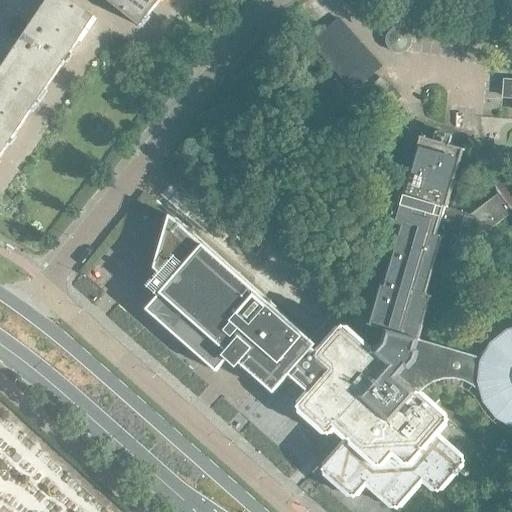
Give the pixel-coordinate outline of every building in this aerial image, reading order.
[(23,40),(22,39),(0,71),(40,99),(65,61),(63,59),(68,52),(71,53),(95,17),(70,0),(48,0),(30,26),(32,27),(23,40)] [(106,0),(141,27),(161,0),(106,0)] [(279,78),(272,88),(364,169),(372,159),(381,166),(425,114),(418,108),(426,99),(333,17),(325,27),(317,20),(272,72),(279,78)] [(40,99),(0,71),(0,158),(10,144),(7,142),(12,134),(15,136),(40,99)] [(298,249),(290,259),(383,340),(391,331),(399,337),(444,286),(436,279),(444,269),(351,188),(343,197),(336,191),(291,243),(298,249)] [(154,208),(110,259),(128,275),(123,280),(208,356),(209,357),(212,358),(215,358),(217,358),(219,357),(222,354),(264,306),(246,291),(252,284),(166,209),(165,208),(162,206),(159,206),(157,207),(155,208),(154,208)] [(452,349),(442,380),(443,379),(447,379),(453,379),(463,381),(472,386),(479,392),(485,400),(490,409),(497,417),(505,423),(506,423),(511,425),(511,332),(508,334),(500,339),(494,345),(494,346),(488,354),(486,358),(452,349)] [(327,447),(319,456),(381,511),(447,511),(473,483),(465,477),(473,467),(380,386),(372,395),(365,389),(319,440),(327,447)]
